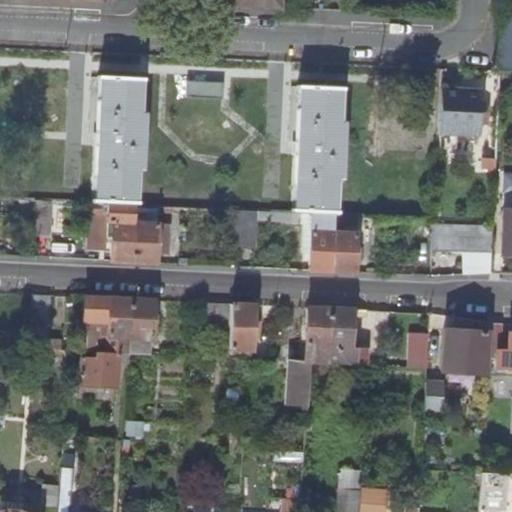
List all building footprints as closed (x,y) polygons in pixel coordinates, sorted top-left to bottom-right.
[(239,0),(239,7),(278,9),(278,0),(239,0)] [(511,18),(503,18),(500,73),(511,73),(511,18)] [(101,205),(137,207),(140,169),(143,171),(146,114),(143,113),(145,79),(98,76),(92,205),(101,205)] [(182,81),(182,96),(220,97),(220,82),(182,81)] [(292,214),(334,216),(339,216),(340,179),(344,179),(347,123),(343,123),(345,89),(298,86),(292,214)] [(482,91),(439,89),(437,134),(480,136),(482,91)] [(51,237),(53,203),(36,202),(34,237),(51,237)] [(110,262),(132,263),(137,207),(101,205),(101,214),(106,215),(105,244),(109,244),(110,262)] [(132,263),(154,264),(155,246),(167,247),(168,226),(157,226),(157,218),(169,218),(170,208),(137,207),(132,263)] [(178,219),(178,209),(170,208),(169,218),(178,219)] [(511,211),(503,211),(501,255),(511,255),(511,211)] [(331,272),(333,233),(334,223),(334,216),(292,214),(284,214),(284,222),(306,223),(304,252),(308,253),(307,271),(331,272)] [(250,216),(237,216),(236,241),(249,242),(250,216)] [(334,216),(334,223),(365,224),(366,217),(339,216),(334,216)] [(491,254),(493,227),(433,224),(432,251),(491,254)] [(331,272),(353,274),(355,234),(333,233),(331,272)] [(51,298),(34,298),(29,352),(47,353),(51,298)] [(133,302),(87,300),(85,323),(92,324),(106,325),(104,355),(129,357),(133,302)] [(155,303),(133,302),(129,357),(150,357),(155,303)] [(233,307),(204,305),(202,337),(230,340),(233,307)] [(233,307),(230,340),(229,360),(250,362),(253,341),(258,342),(260,325),(254,324),(256,308),(233,307)] [(333,311),(310,310),(307,348),(299,348),(297,364),(310,365),(327,365),(333,311)] [(355,313),(333,311),(327,365),(351,367),(355,313)] [(106,325),(92,324),(91,355),(96,355),(104,355),(106,325)] [(505,324),(490,324),(489,333),(488,357),(502,358),(502,370),(511,370),(511,332),(510,333),(509,343),(504,343),(505,324)] [(488,357),(489,333),(483,333),(483,329),(478,328),(478,332),(445,331),(443,376),(486,378),(488,357)] [(405,369),(426,367),(422,331),(401,333),(405,369)] [(129,357),(104,355),(96,355),(96,362),(80,361),(78,389),(117,390),(118,379),(128,379),(129,357)] [(297,364),(288,364),(285,407),(307,410),(310,365),(297,364)] [(445,386),(426,384),(424,414),(442,415),(444,390),(445,386)] [(468,391),(444,390),(442,415),(466,416),(468,391)] [(123,420),(122,436),(140,437),(142,421),(123,420)] [(70,511),(74,472),(61,471),(57,511),(70,511)] [(481,475),(478,511),(505,511),(507,493),(509,476),(481,475)] [(355,511),(358,490),(336,488),(333,511),(355,511)] [(360,491),(357,511),(384,511),(386,492),(360,491)] [(298,511),(299,501),(290,501),(289,511),(298,511)]
